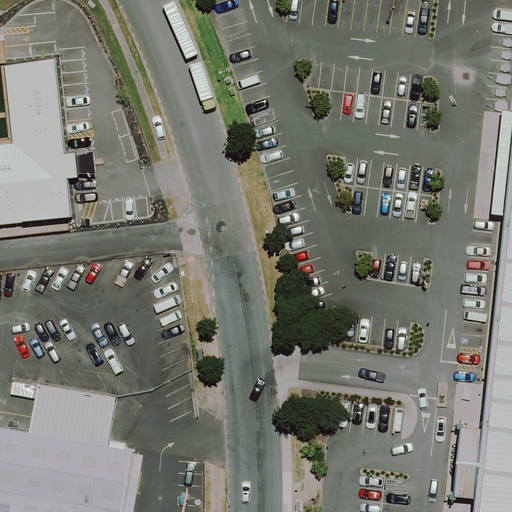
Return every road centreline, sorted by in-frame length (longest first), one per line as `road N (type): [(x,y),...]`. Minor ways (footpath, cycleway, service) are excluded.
road 1 (residential): [(252,511),(252,427),(226,228),(212,172),(139,0)]
road 2 (unknown): [(167,451),(152,368),(129,325),(28,325)]
